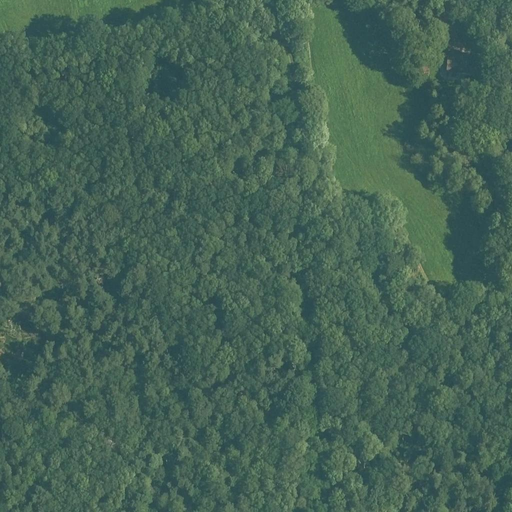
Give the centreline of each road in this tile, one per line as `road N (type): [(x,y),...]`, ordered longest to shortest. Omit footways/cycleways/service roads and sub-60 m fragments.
road 1 (track): [(329,511),(309,219),(320,198),(277,0)]
road 2 (track): [(0,60),(44,80),(230,55),(249,37),(251,0)]
